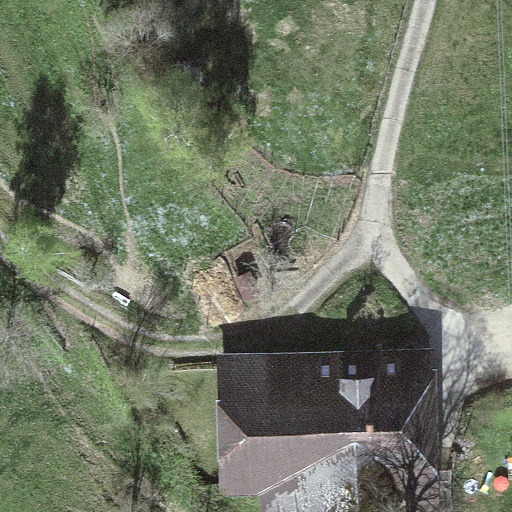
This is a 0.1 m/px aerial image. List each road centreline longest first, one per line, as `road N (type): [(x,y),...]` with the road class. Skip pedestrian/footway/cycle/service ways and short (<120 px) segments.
road 1 (track): [(0,237),(95,317),(138,337),(179,345),(242,336),(309,298),(340,258),(372,192),(425,0)]
road 2 (track): [(242,336),(511,343)]
road 3 (track): [(460,346),(395,270),(372,192)]
